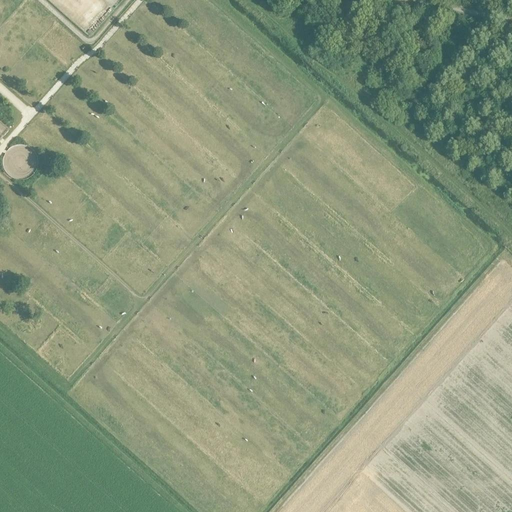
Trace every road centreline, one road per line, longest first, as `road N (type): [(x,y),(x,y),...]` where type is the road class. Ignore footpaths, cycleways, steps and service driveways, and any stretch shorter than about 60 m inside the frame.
road 1 (track): [(0,328),(65,386),(322,96),(215,0)]
road 2 (unknown): [(266,14),(341,9),(366,85),(395,101),(450,70),(484,99),(511,105)]
road 3 (track): [(139,0),(0,147)]
road 4 (track): [(139,301),(0,173)]
